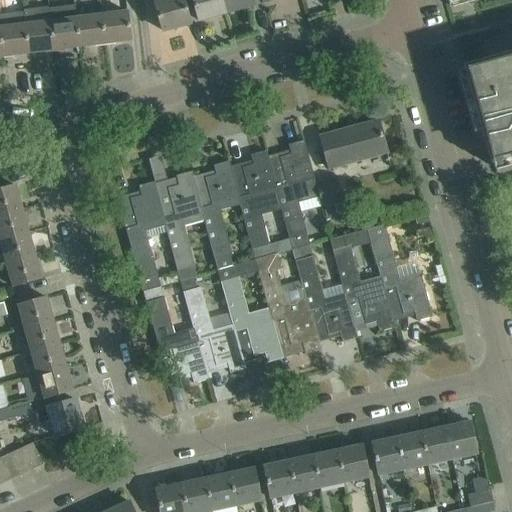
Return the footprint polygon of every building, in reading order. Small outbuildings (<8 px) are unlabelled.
[(158,0),(154,1),(157,12),(163,31),(190,23),(185,4),(183,0),(158,0)] [(222,0),(193,0),(199,21),(226,13),(222,0)] [(222,0),(226,13),(254,5),(252,0),(222,0)] [(49,8),(54,49),(80,46),(76,18),(74,5),(49,8)] [(48,6),(23,10),(25,24),(28,53),(54,49),(49,8),(48,6)] [(102,14),(105,43),(131,40),(127,11),(102,14)] [(76,18),(80,46),(105,43),(102,14),(76,18)] [(0,36),(2,56),(28,53),(25,24),(0,27),(0,36)] [(511,154),(511,55),(466,68),(492,160),(511,154)] [(387,153),(378,120),(320,136),(329,169),(387,153)] [(291,154),(269,160),(268,160),(275,189),(292,249),(307,245),(304,234),(306,234),(293,185),(314,179),(304,141),(288,145),(291,154)] [(254,164),(232,170),(230,171),(238,200),(251,249),(269,244),(255,195),(275,189),(268,160),(269,160),(267,151),(251,155),(254,164)] [(160,156),(149,159),(156,182),(167,179),(160,156)] [(216,175),(194,181),(202,209),(201,210),(215,259),(217,270),(233,266),(230,255),(231,254),(218,205),(238,200),(230,171),(232,170),(229,161),(214,165),(216,175)] [(179,185),(157,191),(156,191),(163,220),(166,231),(177,270),(177,273),(179,282),(194,277),(191,266),(194,265),(181,215),(201,210),(202,209),(194,181),(192,171),(176,176),(179,185)] [(317,182),(323,206),(326,218),(335,216),(332,204),(342,201),(335,177),(317,182)] [(163,220),(156,191),(157,191),(154,182),(139,186),(141,195),(120,201),(119,197),(117,198),(143,291),(160,286),(179,282),(177,273),(158,279),(146,237),(166,231),(163,220)] [(0,214),(22,208),(15,185),(0,189),(0,214)] [(0,239),(28,231),(22,208),(0,214),(0,239)] [(430,221),(427,213),(415,217),(417,225),(430,221)] [(420,273),(399,278),(385,224),(367,229),(380,276),(383,289),(384,289),(392,318),(414,312),(417,321),(432,317),(420,273)] [(0,263),(6,262),(6,263),(35,255),(28,231),(0,239),(0,241),(2,250),(0,250),(0,263)] [(355,328),(377,322),(380,331),(395,327),(392,318),(384,289),(383,289),(380,276),(359,281),(348,239),(330,243),(332,250),(341,285),(345,300),(346,300),(355,328)] [(307,246),(307,245),(292,249),(305,298),(308,310),(317,338),(318,338),(340,332),(342,342),(358,338),(355,328),(346,300),(345,300),(341,285),(322,290),(310,245),(307,246)] [(280,349),(302,343),(305,352),(321,348),(318,338),(317,338),(308,310),(305,298),(302,299),(297,280),(280,286),(276,270),(281,269),(277,253),(254,260),(258,271),(268,309),(271,320),(272,320),(280,349)] [(35,255),(6,263),(12,286),(41,278),(35,255)] [(233,266),(217,270),(220,281),(232,325),(234,330),(243,359),(265,353),(268,362),(283,358),(280,349),(272,320),(271,320),(268,309),(247,314),(237,277),(234,265),(233,266)] [(194,277),(179,282),(192,328),(195,341),(196,341),(205,370),(206,369),(228,363),(230,373),(246,369),(243,359),(234,330),(232,325),(212,331),(200,287),(197,288),(194,277)] [(160,286),(143,291),(169,384),(171,383),(170,379),(191,374),(194,383),(208,379),(206,369),(205,370),(196,341),(195,341),(192,328),(174,333),(164,297),(160,286)] [(18,305),(24,328),(53,320),(47,297),(18,305)] [(24,328),(31,352),(60,343),(53,320),(24,328)] [(31,352),(37,375),(66,367),(60,343),(31,352)] [(66,367),(37,375),(44,398),(73,390),(66,367)] [(51,420),(56,436),(83,428),(75,399),(35,410),(39,424),(51,420)] [(0,420),(30,412),(28,402),(0,410),(0,420)] [(470,422),(445,427),(452,459),(477,454),(470,422)] [(445,427),(421,432),(428,464),(452,459),(445,427)] [(421,432),(396,438),(403,470),(428,464),(421,432)] [(396,438),(372,443),(379,475),(403,470),(396,438)] [(21,448),(31,470),(43,464),(33,443),(21,448)] [(362,445),(337,450),(344,482),(369,477),(362,445)] [(10,453),(21,475),(31,470),(21,448),(10,453)] [(337,450),(313,456),(320,487),(344,482),(337,450)] [(0,457),(0,458),(10,480),(21,475),(10,453),(0,457)] [(313,456),(288,461),(295,493),(320,487),(313,456)] [(0,484),(10,480),(0,458),(0,484)] [(288,461),(264,466),(271,498),(295,493),(288,461)] [(254,468),(229,474),(236,505),(261,500),(254,468)] [(229,474),(205,479),(212,511),(236,505),(229,474)] [(205,479),(180,484),(186,511),(205,511),(212,511),(205,479)] [(186,511),(180,484),(156,489),(160,511),(186,511)] [(463,511),(463,509),(458,510),(453,488),(442,490),(447,511),(463,511)] [(463,509),(463,511),(488,511),(495,510),(490,489),(468,494),(471,507),(463,509)] [(134,511),(129,501),(106,511),(134,511)]
